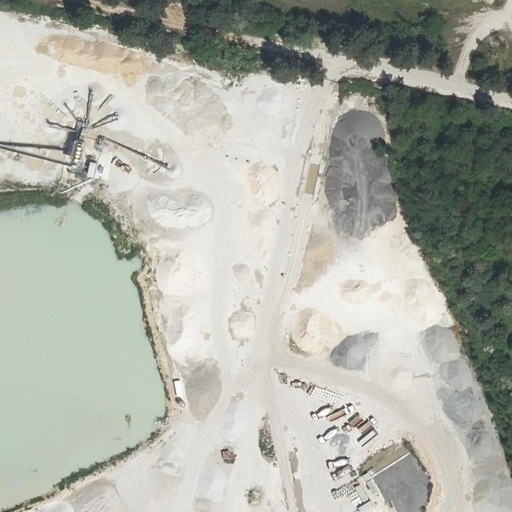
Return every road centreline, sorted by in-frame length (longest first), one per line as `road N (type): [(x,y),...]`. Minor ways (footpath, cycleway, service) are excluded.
road 1 (unknown): [(337,59),(259,330),(248,386),(251,496)]
road 2 (unclassified): [(511,99),(79,0)]
